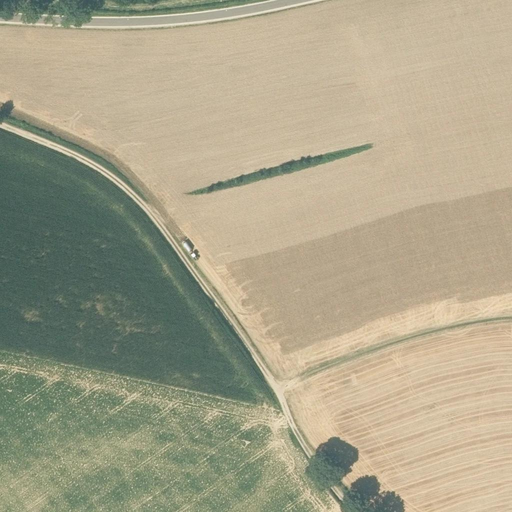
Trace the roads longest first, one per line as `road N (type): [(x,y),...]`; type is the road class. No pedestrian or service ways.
road 1 (track): [(0,125),(82,159),(137,201),(275,390)]
road 2 (unclassified): [(0,18),(166,20),(301,0)]
road 3 (track): [(275,390),(313,460),(354,511)]
